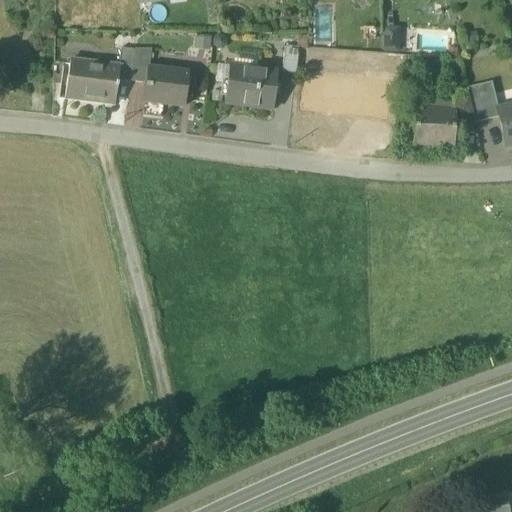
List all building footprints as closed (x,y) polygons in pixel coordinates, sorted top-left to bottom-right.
[(281,73),(295,75),(298,49),(284,49),(281,73)] [(117,81),(129,83),(133,52),(119,51),(117,71),(119,71),(117,81)] [(150,51),(133,52),(129,83),(143,85),(145,69),(147,70),(150,51)] [(310,82),(340,84),(340,79),(341,67),(312,65),(310,82)] [(65,101),(114,107),(117,81),(119,71),(117,71),(69,66),(65,101)] [(225,104),(271,111),(277,73),(265,71),(265,73),(230,68),(225,104)] [(141,102),(184,108),(188,75),(147,70),(145,69),(143,85),(141,102)] [(337,111),(354,113),(356,109),(382,111),(384,82),(340,79),(340,84),(337,111)] [(466,91),(474,124),(498,118),(496,111),(497,111),(490,83),(466,89),(466,91)] [(453,94),(461,128),(474,124),(466,91),(453,94)] [(498,118),(505,148),(511,146),(511,107),(497,111),(496,111),(498,118)] [(179,109),(177,131),(184,132),(186,109),(179,109)] [(413,147),(451,148),(454,114),(408,111),(407,125),(414,126),(413,147)]
